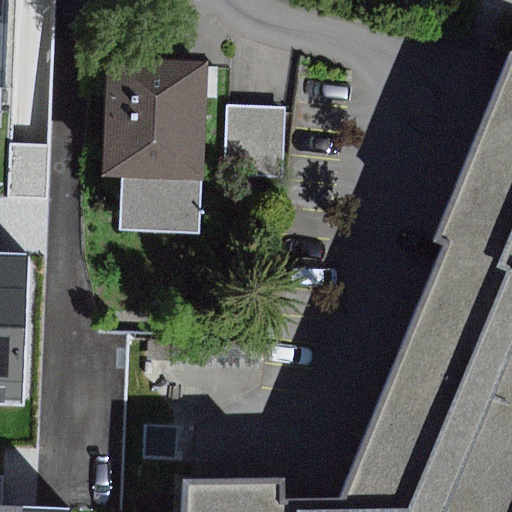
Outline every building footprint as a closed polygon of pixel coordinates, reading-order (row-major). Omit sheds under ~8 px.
[(13,0),(0,0),(0,83),(11,84),(13,0)] [(511,511),(511,52),(477,137),(435,240),(447,245),(394,374),(340,505),(283,505),(283,482),(185,483),(185,511),(511,511)] [(211,65),(109,59),(102,178),(125,179),(204,183),(211,65)] [(283,108),(227,107),(226,174),(281,176),(283,108)] [(204,183),(125,179),(122,230),(201,235),(204,183)] [(26,253),(0,251),(0,399),(22,400),(26,253)] [(173,343),(171,367),(261,374),(262,349),(173,343)]
